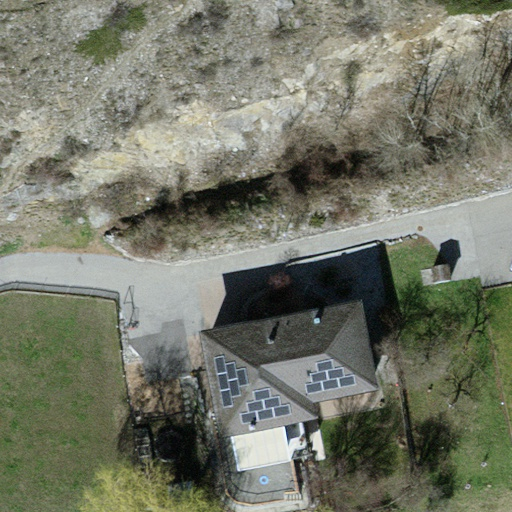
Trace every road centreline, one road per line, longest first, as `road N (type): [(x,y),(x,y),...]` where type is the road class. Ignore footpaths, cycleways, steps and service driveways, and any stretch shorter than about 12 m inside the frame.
road 1 (residential): [(0,275),(171,283),(252,264)]
road 2 (residential): [(511,215),(322,246)]
